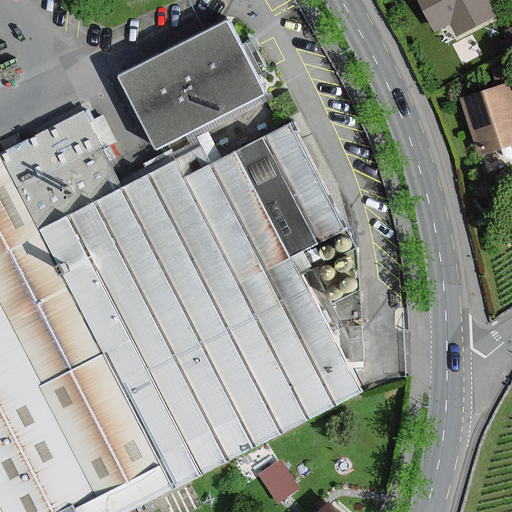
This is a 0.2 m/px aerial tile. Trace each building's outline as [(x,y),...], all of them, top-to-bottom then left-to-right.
[(496,14),(488,0),(418,0),(433,28),(451,19),(455,26),(458,33),(496,14)] [(230,22),(127,77),(163,146),(267,91),(230,22)] [(511,84),(466,98),(482,151),(511,142),(511,84)] [(116,511),(365,384),(298,253),(351,225),(294,114),(217,159),(208,141),(125,185),(89,105),(7,147),(14,172),(0,179),(0,511),(116,511)] [(282,455),(260,470),(279,498),(301,483),(282,455)]
